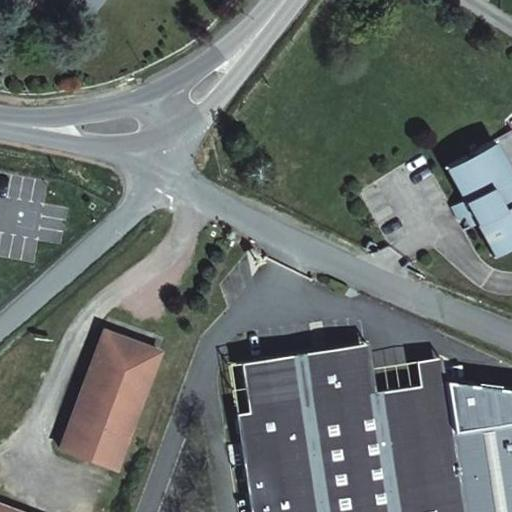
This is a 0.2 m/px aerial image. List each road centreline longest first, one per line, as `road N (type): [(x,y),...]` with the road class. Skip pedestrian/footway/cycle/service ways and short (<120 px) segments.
road 1 (unclassified): [(180,172),(511,326)]
road 2 (unclassified): [(0,336),(180,172)]
road 3 (tertiary): [(0,112),(116,132),(182,127)]
road 4 (tertiary): [(182,127),(243,71),(298,0)]
road 5 (unknown): [(199,330),(283,220)]
